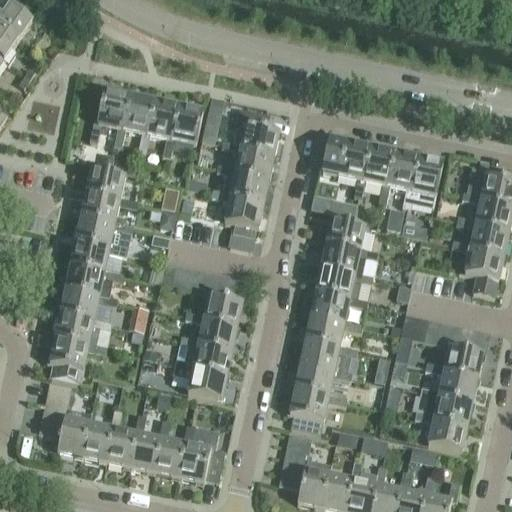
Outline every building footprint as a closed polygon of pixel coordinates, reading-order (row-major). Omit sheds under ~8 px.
[(0,75),(32,27),(0,5),(0,75)] [(24,96),(35,79),(30,75),(18,92),(24,96)] [(101,133),(117,137),(122,138),(130,102),(105,97),(98,131),(93,130),(89,148),(97,150),(101,133)] [(122,138),(117,137),(113,154),(122,155),(125,139),(142,142),(141,142),(146,143),(154,108),(130,102),(122,138)] [(146,143),(141,142),(138,159),(146,160),(150,144),(166,147),(170,148),(178,113),(154,108),(146,143)] [(207,137),(206,144),(224,148),(225,141),(217,139),(218,135),(219,135),(224,110),(215,108),(209,138),(207,137)] [(170,148),(166,147),(162,164),(170,166),(174,149),(195,154),(203,118),(178,113),(170,148)] [(241,116),(233,150),(240,152),(239,157),(274,164),(279,139),(267,136),(270,122),(241,116)] [(238,160),(235,176),(234,181),(269,188),(274,164),(239,157),(240,152),(233,150),(224,148),(206,144),(205,147),(222,150),(221,156),(238,160)] [(321,181),(357,188),(362,189),(369,153),(329,145),(321,181)] [(362,189),(357,188),(354,205),(362,207),(365,190),(381,193),(386,194),(394,159),(369,153),(362,189)] [(104,159),(101,171),(113,173),(115,162),(104,159)] [(386,194),(381,193),(378,210),(386,211),(389,195),(406,199),(410,199),(418,164),(394,159),(386,194)] [(410,199),(406,199),(402,215),(410,217),(414,200),(436,205),(443,169),(418,164),(410,199)] [(480,166),(478,177),(486,179),(487,179),(489,168),(480,166)] [(226,182),(222,199),(230,200),(229,205),(264,213),(269,188),(234,181),(235,176),(218,173),(216,180),(226,182)] [(91,176),(86,201),(121,209),(120,213),(137,217),(139,209),(122,205),(126,184),(91,176)] [(471,176),(466,200),(480,203),(479,208),(511,214),(511,188),(485,183),(486,179),(478,177),(471,176)] [(166,193),(162,215),(175,218),(180,196),(166,193)] [(227,215),(224,230),(234,232),(230,253),(251,257),(255,237),(258,237),(264,213),(229,205),(230,200),(222,199),(213,196),(211,205),(221,207),(220,213),(227,215)] [(478,211),(475,226),(474,232),(509,239),(511,224),(511,214),(479,208),(480,203),(466,200),(463,199),(461,207),(478,211)] [(86,201),(81,225),(116,233),(115,238),(132,241),(134,233),(125,231),(126,225),(118,223),(120,213),(121,209),(86,201)] [(332,207),(329,221),(354,226),(357,212),(332,207)] [(388,228),(386,235),(401,238),(403,225),(405,218),(391,215),(388,228)] [(162,216),(158,234),(173,237),(176,222),(177,219),(162,216)] [(470,251),(468,257),(504,263),(509,239),(474,232),(475,226),(459,223),(457,232),(473,236),(470,251)] [(81,225),(75,250),(110,257),(110,262),(127,265),(128,257),(117,255),(118,249),(113,248),(115,238),(116,233),(81,225)] [(331,227),(326,252),(361,259),(360,265),(366,266),(377,268),(379,260),(361,256),(366,234),(331,227)] [(404,231),(402,241),(427,246),(429,236),(404,231)] [(153,242),(151,250),(168,254),(170,245),(153,242)] [(469,259),(464,281),(476,284),(473,301),(493,305),(497,288),(498,288),(504,263),(468,257),(470,251),(453,247),(451,256),(469,259)] [(75,250),(70,274),(105,281),(104,286),(113,288),(121,290),(123,281),(106,278),(109,262),(110,262),(110,257),(75,250)] [(326,252),(321,276),(356,284),(354,289),(360,290),(372,292),(374,284),(362,281),(366,266),(360,265),(361,259),(326,252)] [(403,259),(401,267),(413,270),(415,262),(403,259)] [(160,293),(172,295),(177,273),(165,271),(160,293)] [(177,273),(172,295),(184,298),(189,276),(177,273)] [(70,274),(65,298),(100,306),(99,310),(116,314),(118,306),(110,304),(113,288),(104,286),(105,281),(70,274)] [(189,276),(184,298),(196,300),(200,278),(189,276)] [(321,276),(315,301),(350,308),(349,313),(366,316),(368,308),(357,306),(360,290),(354,289),(356,284),(321,276)] [(200,278),(196,300),(207,302),(211,303),(216,281),(200,278)] [(216,281),(211,303),(223,306),(228,284),(216,281)] [(228,284),(223,306),(235,308),(240,286),(228,284)] [(399,292),(396,306),(408,309),(411,295),(399,292)] [(65,298),(60,322),(95,330),(94,335),(100,336),(111,338),(113,330),(96,326),(99,310),(100,306),(65,298)] [(315,301),(310,325),(345,332),(344,337),(361,341),(363,332),(346,329),(349,313),(350,308),(315,301)] [(203,323),(203,322),(202,327),(237,335),(243,310),(235,308),(223,306),(211,303),(207,302),(203,323)] [(133,313),(128,335),(133,337),(143,339),(148,316),(133,313)] [(198,347),(197,351),(232,359),(237,335),(202,327),(203,322),(186,319),(184,327),(202,331),(198,347)] [(60,322),(55,347),(90,354),(89,359),(106,363),(108,354),(97,352),(100,336),(94,335),(95,330),(60,322)] [(405,322),(400,344),(412,346),(417,324),(405,322)] [(417,324),(412,346),(424,349),(425,345),(428,327),(417,324)] [(310,325),(305,349),(340,357),(339,361),(356,365),(358,357),(341,353),(344,337),(345,332),(310,325)] [(425,345),(424,349),(436,351),(437,345),(440,329),(428,327),(425,345)] [(437,345),(436,351),(448,354),(451,354),(456,333),(440,329),(437,345)] [(456,333),(451,354),(463,357),(468,335),(456,333)] [(468,335),(463,357),(475,359),(480,338),(468,335)] [(133,337),(132,343),(136,348),(141,349),(142,345),(143,340),(143,339),(133,337)] [(188,352),(184,369),(193,371),(192,376),(227,383),(232,359),(197,351),(198,347),(181,343),(180,350),(188,352)] [(53,372),(50,384),(82,391),(89,359),(90,354),(55,347),(49,371),(53,372)] [(305,349),(300,373),(335,381),(334,386),(351,389),(353,381),(335,377),(339,361),(340,357),(305,349)] [(448,354),(444,373),(442,379),(478,386),(483,361),(475,359),(463,357),(451,354),(448,354)] [(146,355),(144,364),(156,367),(158,358),(146,355)] [(379,365),(377,375),(388,377),(390,367),(379,365)] [(190,386),(187,401),(222,408),(227,383),(192,376),(193,371),(184,369),(176,368),(173,382),(190,386)] [(442,382),(438,398),(437,403),(472,410),(478,386),(442,379),(444,373),(425,369),(424,378),(442,382)] [(300,373),(295,397),(330,405),(329,410),(346,413),(347,405),(330,402),(334,386),(335,381),(300,373)] [(140,380),(138,389),(139,390),(146,391),(148,382),(141,380),(140,380)] [(50,390),(47,402),(69,406),(72,395),(50,390)] [(437,407),(433,422),(432,427),(467,434),(472,410),(437,403),(438,398),(421,394),(419,403),(437,407)] [(293,423),(291,435),(322,441),(329,410),(330,405),(295,397),(289,422),(293,423)] [(159,400),(156,414),(169,417),(172,402),(171,402),(159,400)] [(47,402),(45,413),(67,418),(69,406),(47,402)] [(45,413),(41,429),(63,433),(65,424),(67,418),(45,413)] [(90,429),(82,465),(106,470),(114,435),(118,436),(122,419),(114,417),(110,434),(90,429)] [(431,430),(427,452),(462,459),(467,434),(432,427),(433,422),(416,419),(414,427),(431,430)] [(114,435),(106,470),(131,475),(138,440),(143,440),(146,423),(138,422),(135,439),(118,436),(114,435)] [(63,433),(60,445),(57,460),(82,465),(90,429),(65,424),(63,433)] [(138,440),(131,475),(155,480),(162,445),(167,446),(170,429),(162,427),(159,444),(143,440),(138,440)] [(162,445),(155,480),(179,485),(186,450),(191,451),(195,434),(187,432),(183,449),(167,446),(162,445)] [(186,450),(179,485),(204,491),(205,488),(218,491),(225,459),(215,457),(219,439),(195,434),(191,451),(186,450)] [(290,441),(287,453),(309,457),(311,445),(290,441)] [(287,453),(285,464),(307,469),(307,467),(309,457),(287,453)] [(429,457),(427,471),(433,472),(436,459),(429,457)] [(303,484),(300,496),(301,496),(298,511),(303,511),(323,511),(330,481),(332,472),(307,467),(307,469),(285,464),(282,480),(303,484)] [(330,481),(323,511),(348,511),(354,486),(359,487),(361,478),(362,470),(354,468),(351,485),(330,481)] [(354,486),(348,511),(373,511),(378,491),(383,492),(386,475),(378,473),(377,481),(361,478),(359,487),(354,486)] [(378,491),(373,511),(399,511),(402,496),(407,497),(411,480),(403,479),(399,495),(383,492),(378,491)] [(282,480),(279,491),(300,496),(303,484),(282,480)] [(402,496),(399,511),(424,511),(427,501),(432,502),(435,486),(427,484),(424,495),(418,494),(417,499),(407,497),(402,496)] [(427,501),(424,511),(450,511),(451,508),(455,509),(459,491),(451,489),(448,506),(432,502),(427,501)]
